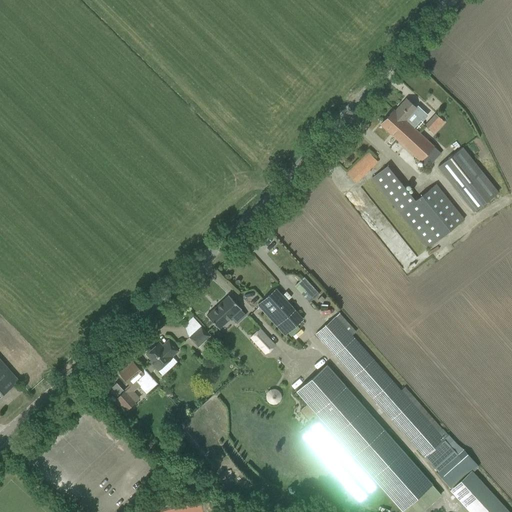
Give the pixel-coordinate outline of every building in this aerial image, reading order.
[(405,120),(416,108),(406,98),(395,111),(405,120)] [(421,161),(434,147),(405,120),(395,111),(394,110),(380,124),(421,161)] [(435,113),(424,125),(433,134),(444,122),(435,113)] [(499,191),(463,146),(437,166),(473,212),(499,191)] [(346,173),(353,180),(355,182),(377,161),(368,152),(346,173)] [(371,178),(427,249),(464,219),(436,183),(415,200),(387,165),(371,178)] [(258,305),(264,312),(284,335),(302,319),(276,289),(258,305)] [(241,308),(228,295),(206,315),(219,329),(241,308)] [(425,457),(444,440),(335,316),(316,334),(425,457)] [(189,336),(198,346),(199,346),(202,350),(212,341),(200,327),(189,336)] [(260,328),(253,335),(258,340),(265,333),(260,328)] [(149,361),(156,369),(157,370),(172,356),(178,350),(168,339),(162,345),(159,342),(146,353),(151,359),(149,361)] [(0,395),(18,380),(0,359),(0,395)] [(156,382),(143,368),(141,370),(132,361),(119,373),(130,386),(136,381),(146,392),(156,382)] [(432,484),(326,364),(296,391),(402,511),(432,484)] [(282,397),(275,387),(264,396),(272,405),(282,397)] [(135,402),(124,390),(115,398),(126,410),(135,402)] [(177,436),(167,446),(176,454),(185,444),(177,436)] [(451,448),(432,465),(439,473),(437,475),(451,490),(471,472),(477,467),(463,451),(458,456),(451,448)]
